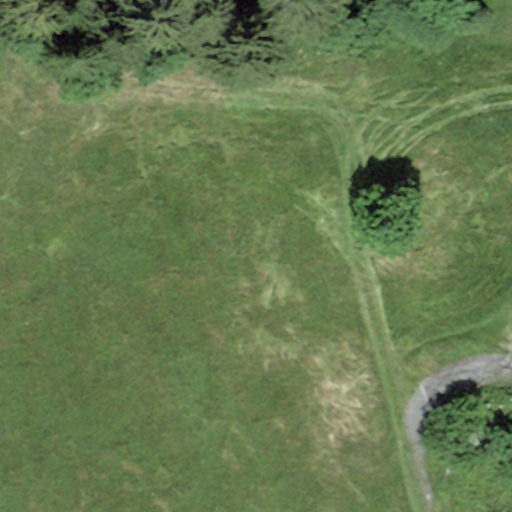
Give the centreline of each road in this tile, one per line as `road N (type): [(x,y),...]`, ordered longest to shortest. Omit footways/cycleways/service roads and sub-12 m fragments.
road 1 (track): [(344,180),(414,411)]
road 2 (track): [(432,511),(414,411),(461,372),(508,367)]
